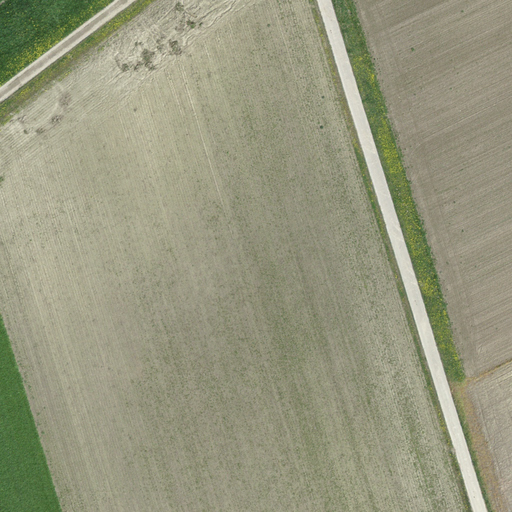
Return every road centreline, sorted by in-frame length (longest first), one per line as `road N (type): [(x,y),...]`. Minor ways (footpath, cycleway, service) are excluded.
road 1 (track): [(324,0),(478,511)]
road 2 (track): [(0,95),(122,0)]
